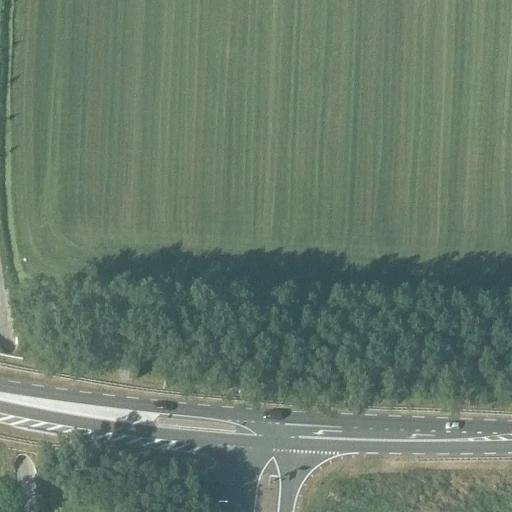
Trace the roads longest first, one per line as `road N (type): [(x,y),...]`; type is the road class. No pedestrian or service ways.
road 1 (primary): [(254,432),(0,395)]
road 2 (primary): [(294,433),(511,437)]
